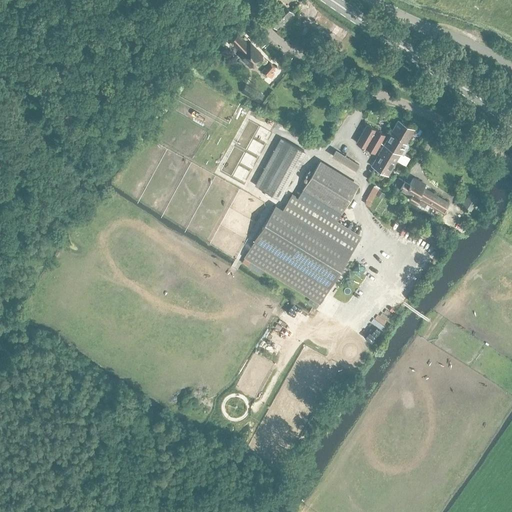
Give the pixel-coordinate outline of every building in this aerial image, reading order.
[(268,20),(277,28),(292,13),(284,6),(277,14),(275,11),(270,17),(270,18),(268,20)] [(262,55),(255,48),(250,43),(248,45),(238,34),(231,41),(241,52),(239,54),(250,66),(262,55)] [(266,68),(265,68),(261,72),(268,77),(276,67),(271,62),(266,68)] [(250,85),(245,93),(260,102),(265,95),(250,85)] [(414,130),(398,120),(372,166),(389,175),(401,153),(403,155),(408,146),(408,141),(414,130)] [(385,134),(367,124),(356,143),(375,153),(385,134)] [(360,164),(336,149),(332,155),(356,171),(360,164)] [(358,186),(319,162),(302,189),(341,213),(358,186)] [(409,184),(399,178),(394,186),(399,189),(399,188),(411,195),(409,198),(425,208),(427,203),(443,212),(448,203),(423,188),(424,187),(412,180),(409,184)] [(471,210),(477,199),(469,194),(463,205),(471,210)] [(320,304),(360,237),(292,195),(283,210),(276,206),(245,257),(245,258),(242,262),(248,267),(251,262),(310,297),(307,301),(318,308),(320,304)]
